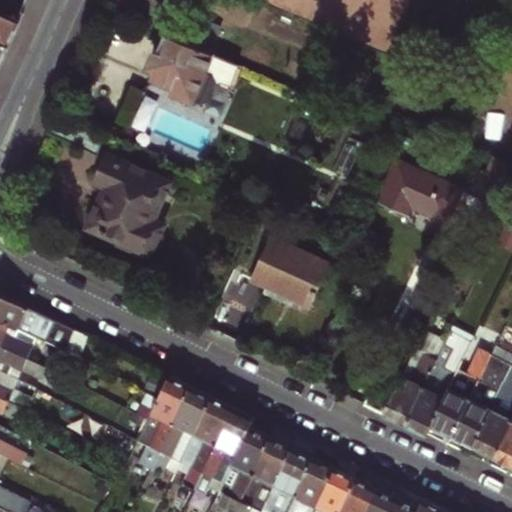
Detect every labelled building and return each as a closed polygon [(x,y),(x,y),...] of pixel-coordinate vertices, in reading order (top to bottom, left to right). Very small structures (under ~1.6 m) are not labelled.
[(106,0),(155,20),(163,1),(160,0),(106,0)] [(21,24),(0,14),(0,42),(11,47),(21,24)] [(235,85),(243,66),(167,34),(159,50),(161,51),(154,67),(160,70),(166,83),(170,85),(172,82),(179,85),(176,92),(203,103),(204,102),(211,100),(219,82),(224,80),(235,85)] [(0,71),(11,47),(0,42),(0,71)] [(151,125),(153,88),(124,87),(123,124),(151,125)] [(96,155),(103,138),(54,116),(47,133),(96,155)] [(106,192),(92,225),(121,238),(119,243),(138,251),(140,247),(148,250),(150,248),(158,247),(163,236),(158,230),(160,225),(151,222),(157,208),(154,207),(165,183),(108,158),(107,162),(102,163),(98,172),(100,176),(96,187),(106,192)] [(396,158),(377,200),(407,214),(411,206),(444,220),(453,200),(457,202),(463,188),(396,158)] [(492,158),(487,172),(504,179),(510,165),(492,158)] [(491,201),(495,196),(505,179),(504,179),(487,172),(484,170),(471,192),(491,201)] [(511,203),(511,181),(505,179),(495,196),(511,204),(511,203)] [(271,237),(251,280),(267,287),(270,281),(297,293),(294,299),(310,306),(330,264),(271,237)] [(54,319),(0,293),(0,318),(9,323),(44,340),(54,319)] [(0,343),(25,355),(30,345),(4,332),(9,323),(0,318),(0,343)] [(438,357),(406,422),(427,433),(431,424),(445,395),(437,391),(459,343),(447,338),(438,357)] [(0,359),(49,382),(55,370),(25,355),(0,343),(0,359)] [(473,363),(484,368),(492,352),(481,347),(473,363)] [(383,411),(406,422),(438,357),(427,352),(413,379),(401,374),(395,387),(391,393),(383,411)] [(395,387),(401,374),(405,367),(396,362),(386,382),(395,387)] [(431,424),(451,434),(483,370),(484,368),(473,363),(471,362),(458,389),(450,385),(445,395),(431,424)] [(483,370),(451,434),(474,445),(492,406),(505,379),(483,370)] [(151,464),(159,447),(190,384),(169,374),(151,411),(161,415),(147,442),(142,441),(135,456),(151,464)] [(0,380),(0,398),(24,410),(31,396),(0,380)] [(190,384),(159,447),(172,453),(184,427),(192,430),(209,394),(190,384)] [(511,384),(500,409),(492,406),(474,445),(494,454),(511,416),(511,384)] [(366,402),(383,411),(391,393),(374,385),(366,402)] [(231,404),(209,394),(192,430),(200,434),(187,462),(191,463),(200,467),(231,404)] [(0,412),(22,424),(28,412),(24,410),(0,398),(0,412)] [(231,404),(200,467),(212,473),(225,446),(235,451),(248,425),(252,415),(231,404)] [(511,416),(494,454),(511,463),(511,416)] [(229,511),(267,434),(248,425),(235,451),(230,462),(239,466),(226,493),(223,492),(216,506),(228,511),(229,511)] [(184,427),(172,453),(178,457),(192,430),(184,427)] [(200,434),(192,430),(178,457),(187,462),(200,434)] [(267,434),(229,511),(249,511),(253,506),(250,504),(263,478),(271,482),(289,445),(267,434)] [(282,511),(310,455),(289,445),(271,482),(258,509),(263,511),(282,511)] [(310,455),(282,511),(308,511),(313,502),(331,465),(310,455)] [(182,482),(191,486),(200,467),(191,463),(182,482)] [(320,511),(335,511),(353,476),(331,465),(313,502),(323,506),(320,511)] [(360,511),(374,486),(353,476),(335,511),(360,511)] [(0,504),(9,509),(15,511),(18,511),(25,498),(0,485),(0,504)] [(386,511),(395,496),(374,486),(360,511),(386,511)] [(413,511),(416,506),(395,496),(386,511),(413,511)] [(416,506),(413,511),(440,511),(443,508),(421,497),(416,506)]
